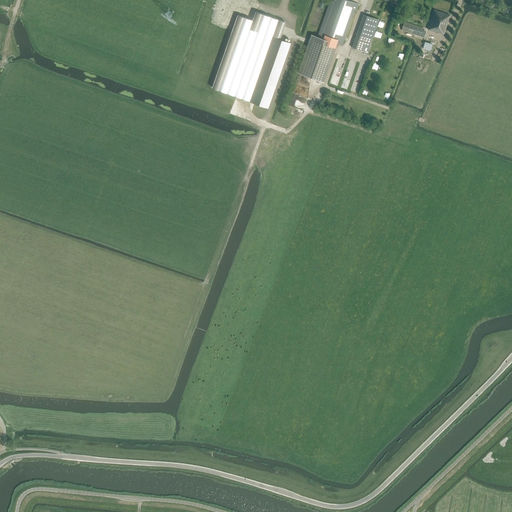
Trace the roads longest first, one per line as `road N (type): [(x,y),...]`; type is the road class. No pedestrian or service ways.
road 1 (tertiary): [(511,360),(376,493),(349,506),(188,467),(78,458)]
road 2 (unclassified): [(16,511),(21,497),(36,489),(219,511)]
road 3 (unclassified): [(403,511),(511,408)]
road 4 (track): [(346,46),(364,57),(352,95),(323,87),(338,49)]
